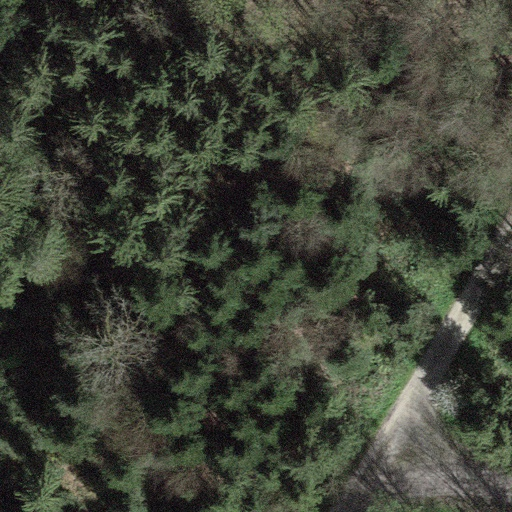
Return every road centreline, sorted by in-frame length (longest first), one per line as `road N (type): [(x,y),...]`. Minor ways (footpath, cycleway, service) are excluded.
road 1 (track): [(511,245),(378,458),(253,511)]
road 2 (track): [(344,511),(378,458),(511,488)]
